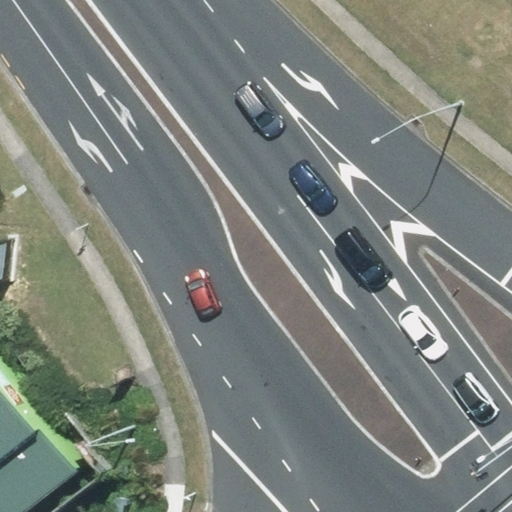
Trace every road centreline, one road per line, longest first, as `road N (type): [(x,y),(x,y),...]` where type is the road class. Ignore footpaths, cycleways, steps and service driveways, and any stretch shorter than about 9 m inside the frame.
road 1 (secondary): [(312,427),(18,0)]
road 2 (secondary): [(216,81),(511,477)]
road 3 (primary): [(216,81),(511,266)]
